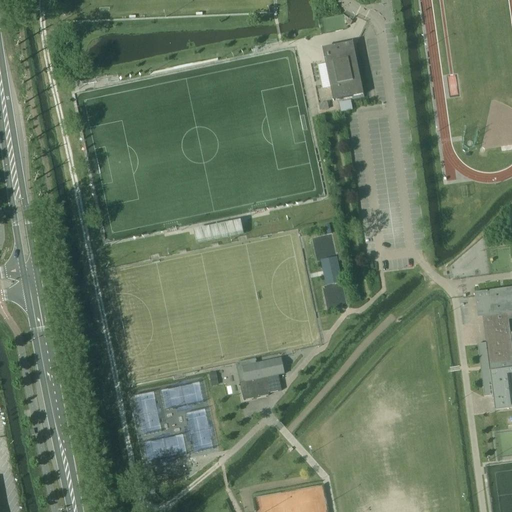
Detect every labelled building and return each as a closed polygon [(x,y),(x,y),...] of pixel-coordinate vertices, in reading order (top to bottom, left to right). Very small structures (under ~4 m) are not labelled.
[(331,89),(334,88),(337,100),(352,97),(363,95),(352,43),(326,48),(328,60),(325,61),(331,89)] [(351,101),(338,103),(340,113),(353,111),(351,101)] [(327,103),(319,105),(320,111),(328,110),(327,103)] [(347,250),(330,254),(336,281),(353,278),(347,250)] [(511,287),(474,293),(477,318),(482,317),(486,344),(477,345),(480,366),(483,366),(484,372),(481,372),(484,397),(493,396),(495,411),(511,408),(511,347),(508,320),(507,320),(506,314),(511,313),(511,287)] [(239,383),(243,401),(268,396),(268,394),(281,391),(278,375),(284,374),(280,359),(242,367),(245,381),(239,383)] [(211,386),(217,385),(215,373),(212,373),(209,374),(211,386)]
